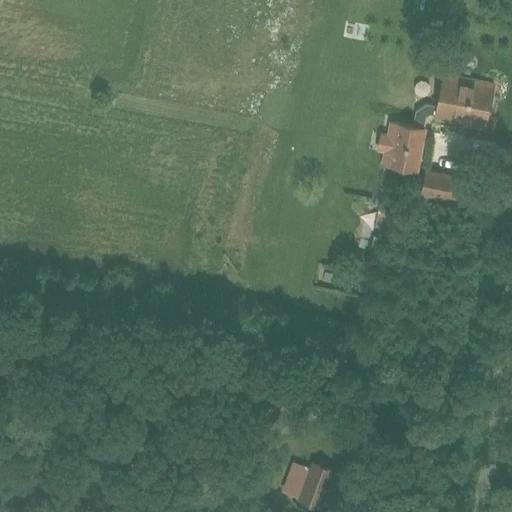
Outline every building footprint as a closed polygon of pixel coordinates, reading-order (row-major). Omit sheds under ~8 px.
[(348,68),(380,68),(381,22),(349,21),(348,68)] [(429,114),(435,115),(434,116),(484,125),(491,85),(442,75),(436,105),(426,104),(415,110),(412,125),(390,121),(387,136),(393,137),(387,166),(415,171),(425,117),(429,114)] [(419,177),(417,188),(460,195),(462,185),(419,177)] [(387,241),(384,225),(365,229),(368,245),(387,241)] [(304,314),(320,319),(326,302),(310,297),(304,314)] [(313,463),(299,500),(317,507),(332,470),(313,463)] [(347,478),(338,475),(328,502),(337,506),(347,478)]
